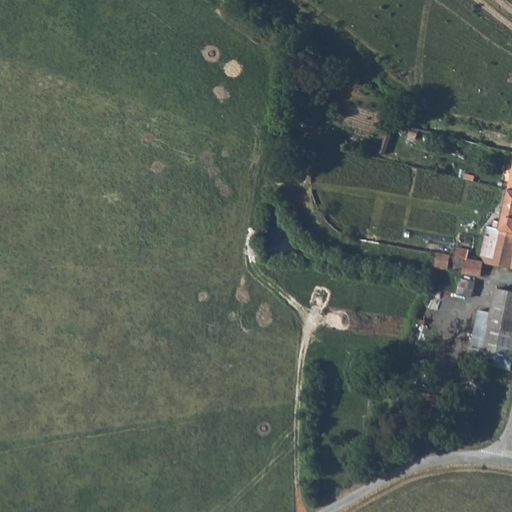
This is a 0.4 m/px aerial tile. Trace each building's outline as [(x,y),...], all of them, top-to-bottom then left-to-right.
[(511,246),(511,187),(507,187),(499,220),(493,219),(491,223),(487,223),(482,252),(485,259),(511,264),(511,254),(510,254),(511,246)] [(455,266),(457,260),(458,254),(440,250),(438,262),(455,266)] [(466,268),(474,270),(476,258),(458,254),(457,260),(467,263),(466,268)] [(482,271),(485,259),(476,258),(474,270),(482,271)] [(474,296),(477,280),(461,277),(458,293),(474,296)] [(510,371),(511,362),(511,290),(495,287),(490,311),(478,308),(467,363),(510,371)]
